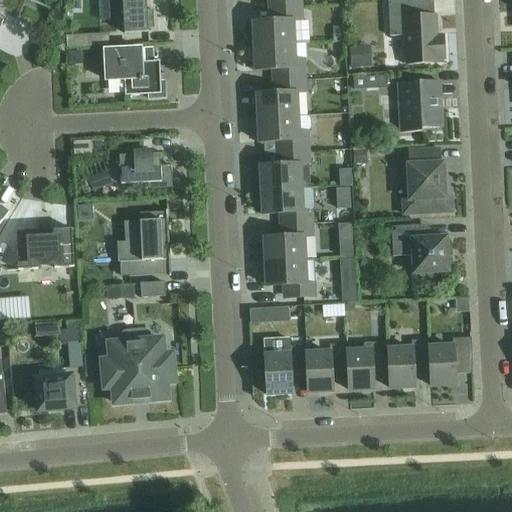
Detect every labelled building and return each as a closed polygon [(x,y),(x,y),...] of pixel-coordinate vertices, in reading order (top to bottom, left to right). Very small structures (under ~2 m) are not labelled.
[(118,0),(118,3),(120,31),(124,30),(124,34),(148,33),(148,29),(154,29),(153,11),(147,11),(146,0),(118,0)] [(273,0),(275,11),(301,9),(300,0),(273,0)] [(433,0),(414,0),(388,1),(390,37),(404,37),(406,65),(439,64),(439,61),(445,61),(443,36),(437,36),(436,16),(434,16),(433,0)] [(301,9),(275,11),(275,22),(254,23),(255,47),(293,46),(309,45),(308,22),(301,23),(301,9)] [(343,43),(343,29),(332,29),(333,43),(343,43)] [(88,35),(68,36),(69,48),(88,47),(88,35)] [(309,46),(309,45),(293,46),(255,47),(256,71),(277,70),(278,82),(304,81),(303,60),(294,60),(293,47),(309,46)] [(351,47),(352,67),(363,67),(362,47),(351,47)] [(149,100),(165,99),(165,82),(161,82),(159,62),(141,63),(141,49),(105,51),(106,75),(124,75),(125,97),(149,96),(149,100)] [(67,50),(68,61),(81,60),(81,50),(67,50)] [(353,90),(386,89),(385,77),(353,78),(353,90)] [(304,81),(278,82),(279,94),(258,95),(259,119),(297,118),(296,95),(305,94),(305,93),(304,81)] [(313,81),(304,81),(305,93),(311,93),(314,87),(313,81)] [(403,114),(404,134),(422,133),(422,130),(438,129),(437,99),(440,99),(439,82),(399,84),(400,114),(403,114)] [(297,118),(259,119),(260,143),(281,142),(282,154),(308,153),(307,132),(310,129),(310,121),(306,118),(297,118)] [(143,142),(111,143),(112,159),(119,158),(121,185),(150,184),(150,188),(170,187),(169,167),(160,168),(160,155),(151,156),(151,153),(144,154),(143,142)] [(90,143),(72,144),(72,157),(90,156),(90,143)] [(402,184),(409,184),(410,200),(403,200),(403,216),(452,213),(451,197),(444,198),(443,165),(441,165),(440,150),(408,152),(409,166),(408,166),(408,168),(401,168),(402,184)] [(354,164),(365,163),(364,151),(353,151),(354,164)] [(282,166),(261,167),(262,191),(301,189),(309,189),(308,166),(309,166),(308,153),(282,154),(282,166)] [(117,189),(117,159),(92,159),(92,189),(117,189)] [(347,184),(358,182),(354,165),(343,168),(347,184)] [(301,189),(262,191),(262,193),(264,215),(285,214),(285,226),(302,225),(312,225),(311,212),(314,209),(313,193),(309,189),(301,189)] [(0,223),(8,213),(0,206),(0,223)] [(91,206),(76,207),(77,223),(92,222),(91,206)] [(125,243),(117,243),(118,263),(121,263),(121,268),(122,277),(130,276),(129,263),(138,262),(170,260),(169,244),(162,245),(161,237),(169,236),(168,220),(167,220),(167,213),(139,214),(139,222),(124,223),(125,243)] [(355,224),(342,225),(345,249),(358,247),(355,224)] [(286,238),(265,239),(266,263),(304,261),(303,238),(312,238),(312,225),(302,225),(285,226),(286,238)] [(424,226),(391,228),(393,257),(413,256),(414,274),(425,274),(431,280),(437,273),(448,273),(446,238),(424,239),(424,226)] [(16,233),(18,271),(38,270),(38,266),(54,265),(54,269),(74,268),(72,230),(16,233)] [(351,249),(338,249),(339,257),(352,257),(351,249)] [(304,261),(266,263),(267,287),(288,286),(289,299),(315,298),(315,283),(313,261),(304,261)] [(342,302),(355,301),(354,281),(341,282),(342,302)] [(140,284),(141,299),(166,297),(165,283),(140,284)] [(134,297),(134,285),(106,287),(107,299),(134,297)] [(28,299),(0,300),(0,322),(30,320),(28,299)] [(456,311),(469,311),(468,299),(456,299),(456,311)] [(254,320),(293,319),(293,304),(254,305),(254,320)] [(353,304),(345,304),(345,313),(354,312),(353,304)] [(62,342),(69,341),(71,367),(84,366),(82,340),(77,340),(76,328),(82,328),(81,317),(67,318),(68,329),(61,330),(62,342)] [(59,323),(35,324),(36,338),(60,336),(59,323)] [(151,341),(151,337),(150,334),(148,332),(145,330),(142,330),(127,331),(124,332),(121,334),(120,337),(120,340),(119,340),(120,344),(109,345),(111,361),(102,362),(105,389),(113,388),(115,405),(167,400),(166,384),(174,383),(172,356),(163,357),(162,340),(151,341)] [(307,355),(307,347),(288,348),(288,337),(264,338),(267,395),(292,394),(291,379),(307,378),(308,378),(307,355)] [(452,347),(430,349),(431,372),(430,372),(431,387),(455,386),(455,371),(472,370),(471,339),(452,339),(452,347)] [(411,349),(389,351),(390,374),(389,374),(390,389),(415,388),(414,373),(430,372),(431,372),(430,349),(430,341),(411,342),(411,349)] [(348,353),(349,376),(348,376),(349,391),(373,390),(373,375),(389,374),(390,374),(389,351),(389,343),(370,344),(359,344),(359,352),(348,353)] [(329,354),(307,355),(308,378),(307,378),(308,393),(333,392),(332,377),(348,376),(349,376),(348,353),(348,345),(329,346),(329,354)] [(39,371),(39,380),(35,380),(38,412),(74,409),(71,377),(67,377),(66,369),(39,371)]
